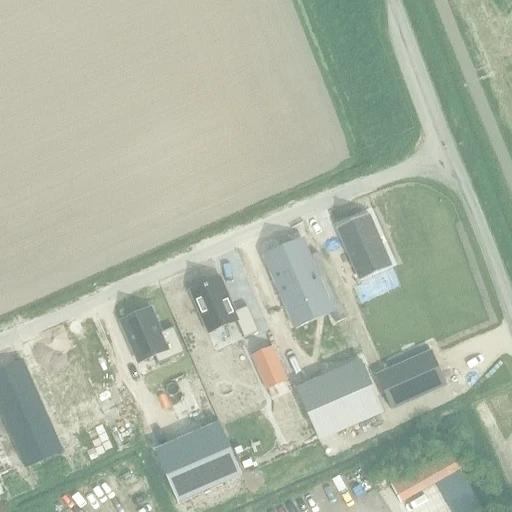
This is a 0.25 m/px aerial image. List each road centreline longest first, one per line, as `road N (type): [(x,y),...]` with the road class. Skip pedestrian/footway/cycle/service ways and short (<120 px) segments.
road 1 (unclassified): [(0,343),(447,156)]
road 2 (unclassified): [(511,321),(447,156)]
road 3 (unclassified): [(447,156),(391,0)]
